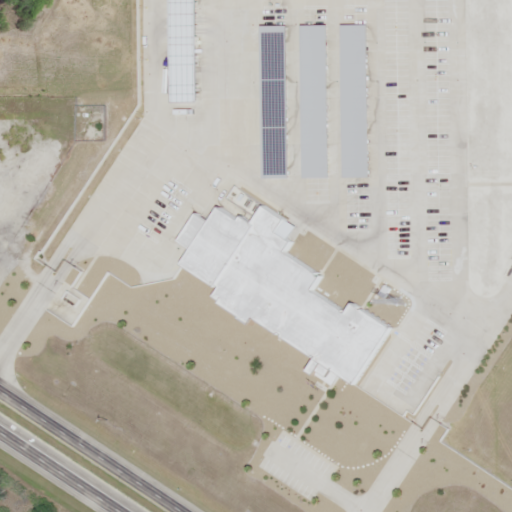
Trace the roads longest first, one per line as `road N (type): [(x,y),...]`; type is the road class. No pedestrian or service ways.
road 1 (tertiary): [(186,511),(0,389)]
road 2 (tertiary): [(0,431),(122,511)]
